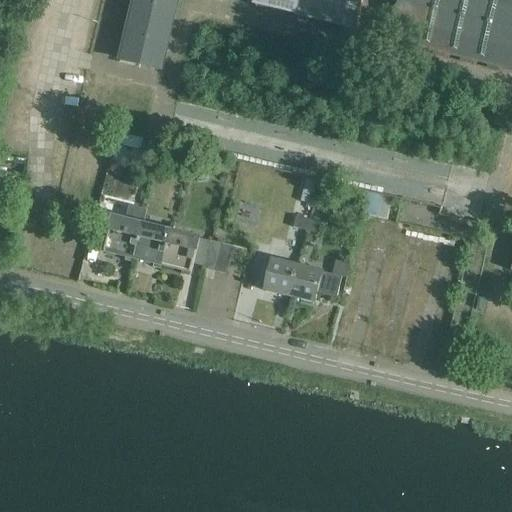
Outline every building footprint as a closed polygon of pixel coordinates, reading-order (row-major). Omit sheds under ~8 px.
[(178,0),(134,0),(120,60),(162,70),(178,0)] [(363,0),(257,0),(256,7),(356,31),(363,0)] [(511,0),(400,0),(391,40),(511,70),(511,0)] [(392,201),(372,196),(368,216),(387,221),(392,201)] [(312,213),(315,202),(305,200),(301,214),(311,216),(312,213)] [(325,205),(315,202),(312,213),(323,216),(325,205)] [(107,251),(134,258),(141,227),(143,227),(146,216),(133,213),(131,224),(114,220),(113,223),(111,233),(108,245),(107,251)] [(295,228),(307,231),(310,220),(298,217),(295,228)] [(113,223),(102,220),(96,242),(108,245),(111,233),(113,223)] [(310,220),(307,231),(320,235),(323,223),(310,220)] [(134,258),(163,266),(171,234),(143,227),(141,227),(134,258)] [(194,265),(205,268),(210,245),(171,234),(163,266),(192,274),(194,265)] [(206,268),(215,271),(221,247),(210,245),(205,268),(206,268)] [(215,271),(226,274),(232,250),(221,247),(215,271)] [(232,250),(226,274),(239,277),(245,254),(232,250)] [(265,292),(290,298),(297,268),(273,262),(265,292)] [(297,268),(290,298),(314,304),(316,295),(336,301),(341,280),(322,274),(297,268)] [(491,348),(476,345),(472,359),(488,362),(491,348)]
